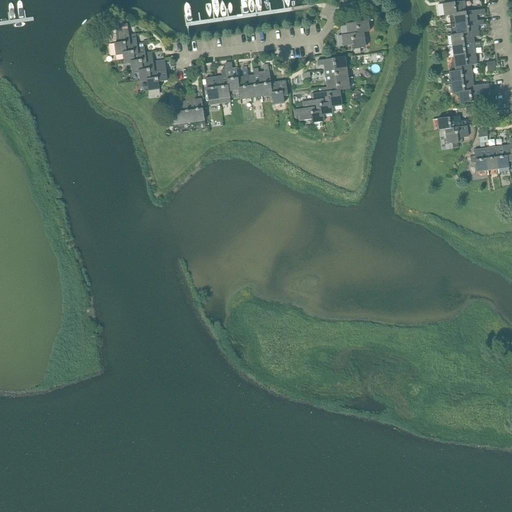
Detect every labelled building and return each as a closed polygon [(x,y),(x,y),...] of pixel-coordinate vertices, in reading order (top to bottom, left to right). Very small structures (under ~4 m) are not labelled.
[(451,0),(452,3),(442,5),(443,15),(453,14),(466,12),(465,2),(458,3),(457,0),(451,0)] [(466,12),(453,14),(454,24),(477,22),(476,16),(482,15),(481,10),(466,12)] [(346,24),(348,35),(364,33),(370,32),(369,21),(359,22),(358,18),(352,18),(352,23),(346,24)] [(477,22),(454,24),(456,35),(479,32),(478,27),(484,26),(483,21),(477,22)] [(118,44),(114,44),(115,57),(122,56),(127,55),(126,45),(130,44),(129,36),(128,26),(120,27),(120,31),(116,32),(118,44)] [(456,35),(450,36),(451,47),(474,44),(473,38),(480,37),(479,32),(456,35)] [(366,49),(364,33),(348,35),(342,36),(343,47),(354,46),(355,55),(361,54),(361,49),(366,49)] [(127,55),(122,56),(124,65),(130,65),(135,64),(134,54),(138,53),(137,44),(135,35),(129,36),(130,44),(126,45),(127,55)] [(474,44),(451,47),(453,60),(476,57),(475,49),(481,48),(480,43),(474,44)] [(135,64),(130,65),(132,74),(138,73),(143,73),(142,62),(146,62),(145,54),(144,46),(143,44),(137,44),(138,53),(134,54),(135,64)] [(143,73),(138,73),(140,83),(146,82),(152,82),(150,71),(154,71),(153,62),(153,63),(151,53),(145,54),(146,62),(142,62),(143,73)] [(476,57),(453,60),(455,72),(467,70),(466,67),(471,66),(477,65),(476,57)] [(345,58),(316,62),(317,67),(323,66),(324,72),(347,69),(345,58)] [(152,82),(146,82),(148,92),(159,91),(158,83),(162,82),(167,82),(164,61),(159,62),(153,62),(154,71),(150,71),(152,82)] [(231,63),(225,64),(225,66),(230,98),(239,96),(237,78),(235,69),(232,69),(231,63)] [(221,77),(216,78),(219,100),(230,99),(230,98),(225,66),(220,67),(221,77)] [(455,72),(449,73),(450,84),(473,80),(471,66),(466,67),(467,70),(455,72)] [(264,75),(259,75),(262,98),(271,97),(270,84),(270,83),(268,68),(263,69),(264,75)] [(347,69),(324,72),(325,82),(348,79),(347,69)] [(253,76),(248,77),(251,99),(262,98),(259,75),(258,70),(253,70),(253,76)] [(237,78),(239,96),(240,101),(251,99),(248,77),(248,76),(248,71),(242,72),(243,77),(237,78)] [(216,78),(205,79),(208,105),(219,104),(219,100),(216,78)] [(326,88),(320,89),(320,93),(340,91),(350,90),(348,79),(325,82),(326,88)] [(473,80),(450,84),(452,94),(458,94),(487,90),(486,84),(478,85),(474,86),(473,80)] [(270,83),(270,84),(271,97),(273,106),(284,105),(284,102),(283,97),(288,96),(287,94),(286,86),(282,87),(281,82),(270,83)] [(487,90),(458,94),(459,104),(482,101),(481,95),(487,94),(487,90)] [(320,93),(311,95),(311,102),(320,100),(320,105),(331,104),(332,108),(342,107),(340,95),(340,91),(320,93)] [(195,94),(190,95),(194,123),(204,122),(201,99),(195,100),(195,94)] [(185,101),(179,102),(183,125),(188,124),(189,124),(194,123),(190,95),(185,96),(186,101),(185,101)] [(173,97),(168,98),(172,127),(183,125),(179,102),(174,103),(173,97)] [(311,102),(303,103),(304,110),(312,109),(313,113),(323,112),(323,116),(333,115),(332,108),(331,104),(320,105),(320,100),(311,102)] [(304,110),(294,111),(295,118),(299,117),(299,122),(311,121),(312,124),(324,123),(323,116),(323,112),(313,113),(312,109),(304,110)] [(438,131),(444,130),(460,127),(459,117),(453,118),(452,113),(446,114),(447,119),(437,120),(438,131)] [(446,146),(452,145),(452,148),(458,148),(458,144),(457,139),(468,138),(467,127),(460,127),(444,130),(446,146)] [(486,130),(478,131),(479,143),(487,142),(486,137),(487,137),(486,130)] [(497,147),(494,148),(498,170),(500,170),(509,169),(508,163),(506,146),(497,147)] [(485,149),(484,149),(487,172),(488,172),(498,170),(494,148),(485,149)] [(474,157),(469,158),(470,165),(476,164),(478,177),(488,176),(487,172),(484,149),(473,151),(474,157)]
